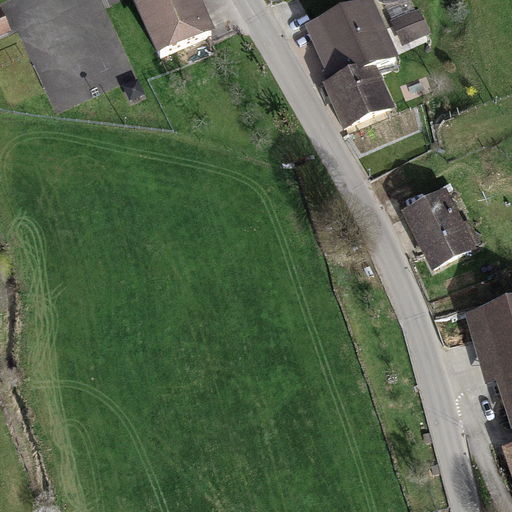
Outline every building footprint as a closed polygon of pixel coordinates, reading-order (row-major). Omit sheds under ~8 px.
[(197,0),(131,0),(157,59),(213,35),(197,0)] [(377,0),(341,0),(307,15),(330,65),(321,69),(346,124),(395,102),(376,62),(401,50),(377,0)] [(416,0),(413,0),(388,13),(403,45),(431,31),(416,0)] [(0,34),(10,30),(0,8),(0,34)] [(447,190),(404,211),(433,271),(477,250),(447,190)] [(511,299),(476,310),(511,431),(511,430),(511,299)]
